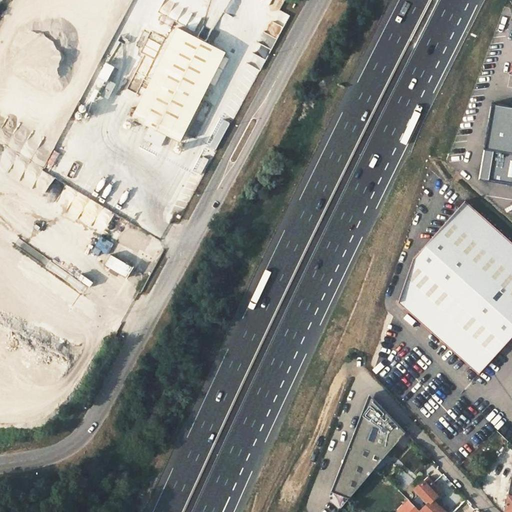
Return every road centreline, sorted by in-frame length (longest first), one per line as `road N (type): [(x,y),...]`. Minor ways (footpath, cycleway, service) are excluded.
road 1 (unclassified): [(318,0),(87,429),(50,455),(0,464)]
road 2 (motorway): [(413,0),(167,511)]
road 3 (motorway): [(237,449),(455,0)]
road 4 (residential): [(493,511),(403,416)]
